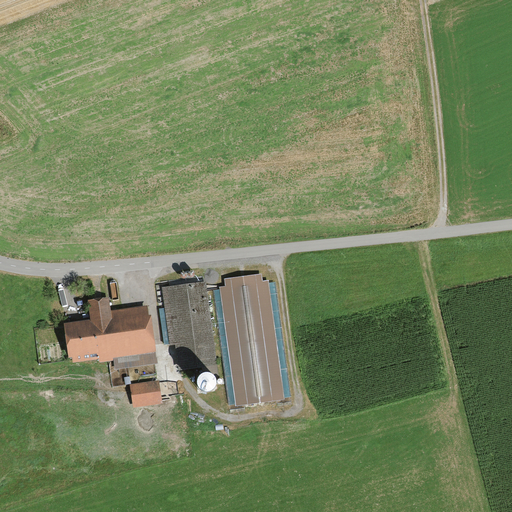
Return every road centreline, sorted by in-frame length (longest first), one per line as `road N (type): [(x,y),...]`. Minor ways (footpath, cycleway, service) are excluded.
road 1 (unclassified): [(0,262),(59,270),(511,223)]
road 2 (track): [(421,0),(441,158),(440,232)]
